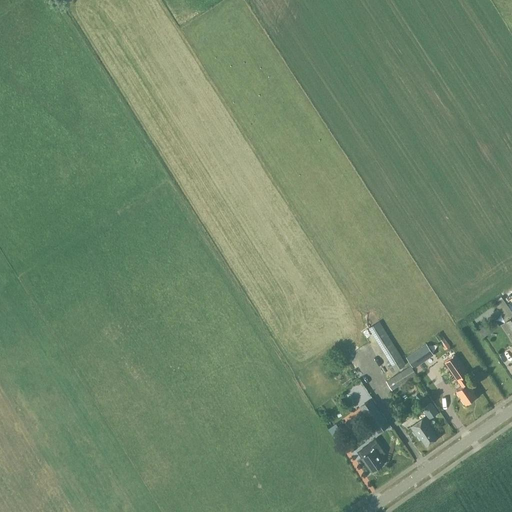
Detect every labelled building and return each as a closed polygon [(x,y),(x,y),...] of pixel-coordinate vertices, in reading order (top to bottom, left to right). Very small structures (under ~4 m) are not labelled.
[(511,315),(511,312),(501,297),(493,303),(505,320),(511,315)] [(500,326),(495,320),(489,325),(493,331),(500,326)] [(406,364),(380,322),(369,329),(389,361),(386,363),(391,370),(392,370),(393,372),(406,364)] [(427,344),(406,358),(414,369),(434,355),(427,344)] [(445,363),(463,387),(457,392),(466,405),(477,398),(473,392),(474,391),(464,377),(468,374),(455,356),(445,363)] [(411,366),(386,382),(392,390),(416,375),(411,366)] [(389,426),(371,399),(360,407),(378,434),(389,426)] [(427,417),(437,411),(433,404),(423,411),(427,417)] [(417,437),(418,436),(426,446),(437,438),(430,428),(432,427),(426,417),(410,427),(417,437)] [(357,429),(361,436),(371,429),(366,423),(357,429)] [(383,464),(374,451),(375,450),(372,444),(365,449),(369,454),(363,458),(373,472),(383,464)]
